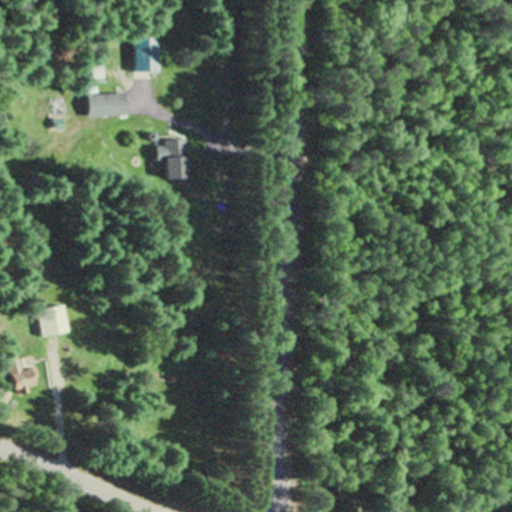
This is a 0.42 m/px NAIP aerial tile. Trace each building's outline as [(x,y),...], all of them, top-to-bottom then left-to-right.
[(129,40),(129,74),(153,74),(153,40),(129,40)] [(121,118),(121,96),(81,96),(81,118),(121,118)] [(181,144),(151,144),(151,163),(159,163),(159,182),(181,182),(181,144)] [(33,312),(37,339),(64,336),(60,308),(33,312)] [(31,370),(16,374),(11,354),(0,357),(0,363),(7,392),(34,385),(31,370)]
